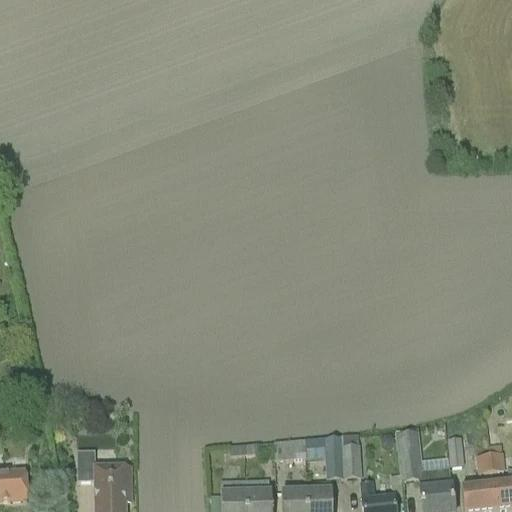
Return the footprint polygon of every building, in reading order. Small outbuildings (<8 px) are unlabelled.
[(5,372),(15,396),(31,390),(21,366),(5,372)] [(416,436),(394,438),(398,475),(399,487),(417,485),(419,504),(419,511),(451,511),(451,501),(448,472),(420,475),(419,467),(416,436)] [(302,446),(303,465),(304,465),(304,456),(324,454),(326,486),(343,485),(341,453),(342,453),(341,444),(317,444),(302,446)] [(445,445),(447,464),(448,472),(462,471),(459,444),(445,445)] [(274,467),(303,465),(302,446),(272,448),(274,467)] [(243,451),(244,460),(257,459),(256,450),(243,451)] [(499,450),(487,451),(488,460),(500,459),(499,450)] [(243,451),(228,452),(229,462),(244,460),(243,451)] [(357,452),(342,453),(341,453),(343,485),(359,484),(357,452)] [(123,511),(123,495),(130,494),(129,474),(129,472),(94,473),(93,456),(75,457),(75,487),(93,487),(94,510),(93,511),(123,511)] [(503,476),(500,459),(488,460),(490,477),(503,476)] [(490,477),(488,460),(474,461),(476,479),(490,477)] [(0,507),(25,506),(24,478),(0,479),(0,507)] [(244,511),(244,487),(219,488),(219,502),(219,511),(244,511)] [(267,487),(244,487),(244,511),(269,511),(270,498),(268,499),(267,487)] [(360,506),(360,510),(360,511),(393,511),(392,502),(373,504),(371,487),(359,489),(361,506),(360,506)] [(511,511),(511,487),(491,490),(493,511),(511,511)] [(318,497),(305,497),(305,511),(330,511),(330,497),(329,489),(317,489),(318,497)] [(493,511),(491,490),(460,493),(461,511),(493,511)] [(305,511),(305,497),(280,498),(280,511),(305,511)] [(219,511),(219,502),(209,503),(208,511),(219,511)]
